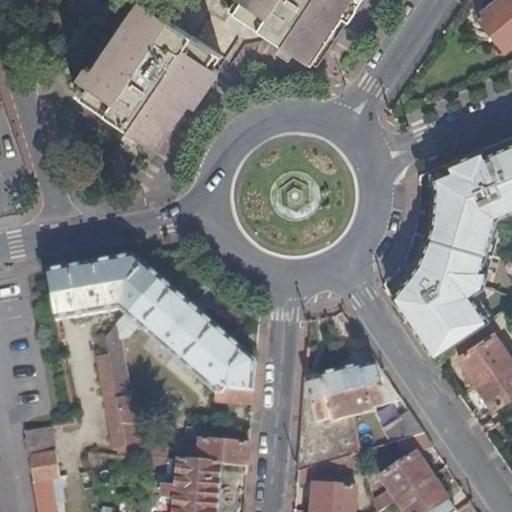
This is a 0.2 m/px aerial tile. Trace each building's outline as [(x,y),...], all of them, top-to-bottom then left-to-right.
[(163,0),(160,6),(156,3),(151,0),(129,0),(84,69),(87,72),(78,86),(130,122),(126,128),(138,136),(143,130),(159,142),(190,96),(194,98),(234,41),(265,33),(292,51),(295,46),(314,59),(318,62),(361,0),(163,0)] [(511,0),(499,0),(477,19),(505,53),(511,47),(511,0)] [(511,135),(444,164),(447,170),(432,176),(436,190),(433,222),(428,237),(484,254),(495,217),(511,210),(511,135)] [(483,267),(484,254),(428,237),(428,238),(421,253),(412,267),(401,284),(392,294),(434,355),(478,325),(478,296),(488,286),(489,268),(483,267)] [(104,262),(48,273),(57,323),(117,311),(125,317),(158,277),(135,257),(104,262)] [(257,363),(158,277),(125,317),(104,342),(106,357),(123,457),(134,458),(133,451),(137,450),(133,428),(140,427),(136,396),(129,397),(119,339),(129,339),(138,327),(215,393),(215,403),(253,407),(257,363)] [(477,381),(511,357),(511,355),(504,343),(495,330),(458,355),(477,381)] [(123,457),(106,357),(95,358),(110,449),(116,448),(115,456),(123,457)] [(511,393),(511,357),(477,381),(494,406),(511,393)] [(366,366),(365,363),(340,369),(352,415),(378,409),(377,406),(389,404),(380,363),(366,366)] [(319,378),(305,381),(298,469),(352,453),(361,450),(352,415),(340,369),(319,374),(319,378)] [(402,438),(425,431),(416,417),(383,427),(387,442),(402,438)] [(57,511),(55,499),(53,490),(51,479),(60,478),(52,428),(25,433),(38,511),(57,511)] [(406,449),(432,442),(425,431),(402,438),(406,449)] [(185,462),(222,466),(248,469),(250,446),(201,442),(201,446),(186,446),(185,462)] [(145,444),(144,459),(169,461),(170,447),(145,444)] [(87,453),(91,471),(92,477),(101,475),(97,454),(87,453)] [(356,467),(352,453),(298,469),(297,485),(356,467)] [(376,511),(378,511),(396,500),(432,476),(418,456),(383,480),(388,487),(373,497),(376,511)] [(218,511),(222,466),(185,462),(180,462),(178,486),(164,485),(163,499),(176,500),(175,511),(218,511)] [(84,485),(93,484),(92,477),(91,471),(82,473),(84,485)] [(455,511),(456,511),(432,476),(396,500),(404,511),(455,511)] [(354,511),(357,489),(313,485),(311,511),(328,511),(354,511)]
